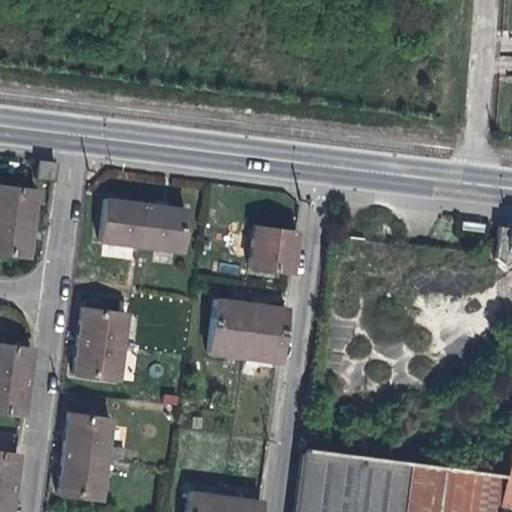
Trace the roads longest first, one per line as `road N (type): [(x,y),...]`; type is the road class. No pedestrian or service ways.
road 1 (residential): [(274,511),(321,164)]
road 2 (residential): [(74,134),(321,164)]
road 3 (residential): [(55,298),(24,511)]
road 4 (residential): [(321,164),(511,188)]
road 5 (residential): [(74,134),(55,298)]
